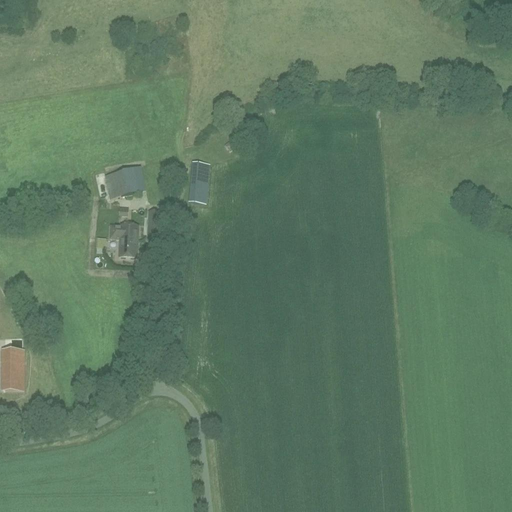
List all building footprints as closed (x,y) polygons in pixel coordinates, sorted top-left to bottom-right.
[(235,139),(224,148),(229,155),(240,146),(235,139)] [(210,167),(192,165),(189,204),(206,206),(210,167)] [(141,171),(128,174),(105,179),(110,202),(146,194),(141,171)] [(110,229),(110,242),(119,242),(118,260),(137,261),(138,228),(119,228),(119,230),(110,229)] [(27,350),(4,351),(4,395),(28,394),(27,350)]
